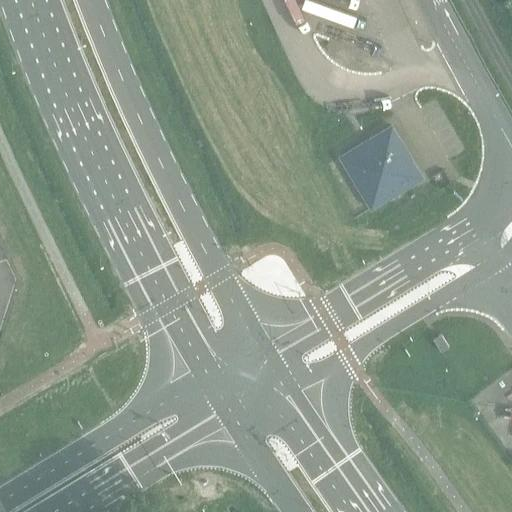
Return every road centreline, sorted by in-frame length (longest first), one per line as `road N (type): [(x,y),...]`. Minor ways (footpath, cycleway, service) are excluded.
road 1 (secondary): [(26,0),(97,165),(209,379)]
road 2 (secondary): [(261,352),(158,163),(89,0)]
road 3 (unclassified): [(482,247),(436,252),(261,352)]
road 4 (unclassified): [(281,382),(457,279),(482,247)]
road 5 (unclassified): [(209,379),(0,502)]
road 6 (unclassified): [(70,511),(231,414)]
road 7 (unclassified): [(511,144),(427,0)]
road 8 (secondary): [(370,511),(281,382)]
